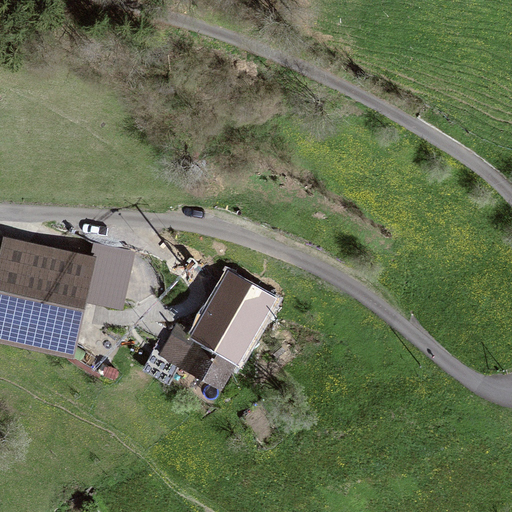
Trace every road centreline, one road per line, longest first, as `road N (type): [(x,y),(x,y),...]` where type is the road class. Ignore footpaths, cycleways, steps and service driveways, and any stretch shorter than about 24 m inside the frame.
road 1 (residential): [(0,209),(208,225),(277,247),(339,278),(481,384),(511,392)]
road 2 (residential): [(511,191),(454,149),(303,74),(71,0)]
